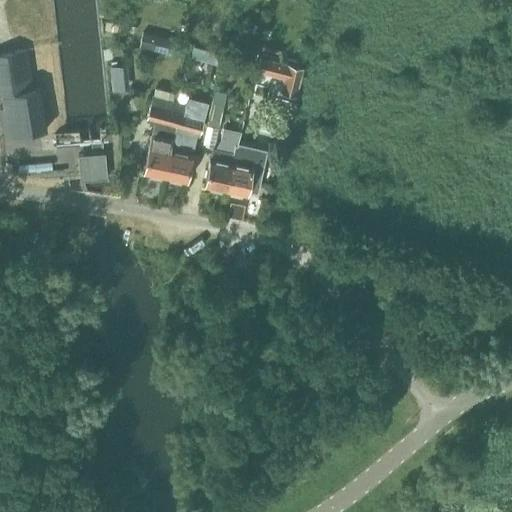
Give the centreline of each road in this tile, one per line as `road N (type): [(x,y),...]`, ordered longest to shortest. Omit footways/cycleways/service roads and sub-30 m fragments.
road 1 (unclassified): [(439,415),(291,244),(0,191)]
road 2 (unclassified): [(439,415),(325,511)]
